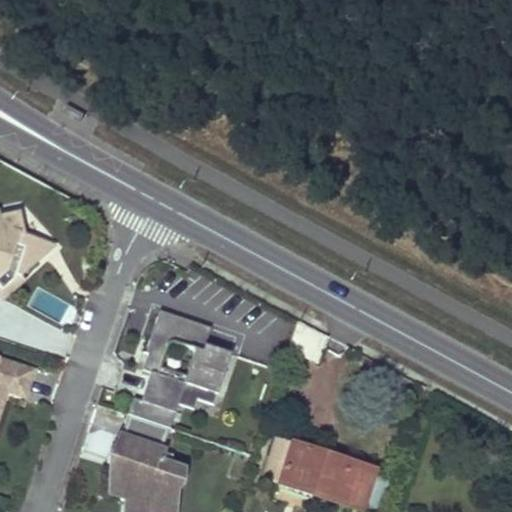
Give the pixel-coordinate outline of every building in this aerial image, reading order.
[(0,272),(2,271),(15,277),(37,260),(43,244),(21,235),(18,213),(0,215),(0,272)] [(43,244),(37,260),(52,247),(43,244)] [(0,272),(0,291),(15,277),(2,271),(0,272)] [(38,290),(29,307),(61,324),(70,307),(38,290)] [(206,325),(187,319),(185,326),(170,321),(172,314),(156,308),(142,349),(144,351),(139,368),(146,371),(137,399),(129,396),(123,413),(166,427),(173,402),(190,406),(193,398),(196,388),(212,393),(226,352),(200,343),(206,325)] [(187,319),(172,314),(170,321),(185,326),(187,319)] [(318,361),(327,335),(296,319),(286,351),(318,361)] [(0,387),(18,393),(26,370),(0,360),(0,387)] [(212,393),(196,388),(193,398),(209,403),(212,393)] [(166,427),(123,413),(106,465),(113,467),(105,489),(122,495),(120,509),(150,511),(160,483),(169,486),(172,483),(175,478),(176,473),(176,468),(176,467),(166,463),(170,453),(159,449),(166,427)] [(372,472),(348,464),(323,456),(324,453),(276,437),(262,478),(360,510),(372,472)] [(160,483),(150,511),(166,511),(169,486),(160,483)]
